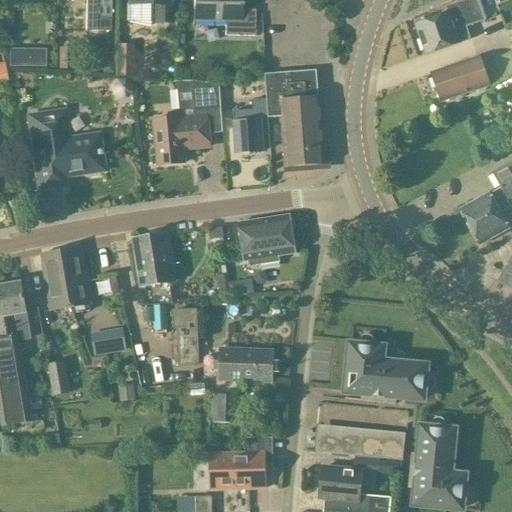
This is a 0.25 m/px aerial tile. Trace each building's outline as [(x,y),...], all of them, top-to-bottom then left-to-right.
[(97,0),(97,19),(112,19),(112,0),(97,0)] [(129,0),(130,22),(156,22),(172,23),(171,0),(129,0)] [(256,10),(242,9),(241,0),(194,0),(194,20),(226,20),(226,36),(256,36),(256,10)] [(467,28),(486,21),(478,0),(470,0),(447,8),(450,14),(417,26),(428,55),(461,44),(461,43),(471,39),(467,28)] [(9,48),(10,67),(46,66),(45,47),(9,48)] [(492,89),(497,86),(511,78),(511,52),(485,66),(482,58),(433,74),(442,102),(491,86),(492,89)] [(318,71),(265,75),(269,119),(282,118),(286,168),(327,165),(321,98),(320,98),(318,71)] [(511,78),(497,86),(511,116),(511,78)] [(195,81),(197,111),(223,108),(221,85),(195,81)] [(105,172),(99,135),(69,140),(65,112),(28,117),(38,182),(86,175),(89,178),(97,177),(98,173),(105,172)] [(185,150),(212,147),(209,117),(182,119),(182,118),(155,120),(160,166),(186,163),(185,150)] [(261,121),(235,123),(237,154),(264,152),(261,121)] [(490,194),(461,210),(480,245),(511,228),(503,213),(511,208),(511,202),(511,161),(493,172),(501,188),(490,194)] [(289,216),(238,224),(244,262),(252,261),(253,267),(282,262),(281,256),(295,254),(289,216)] [(167,235),(133,241),(141,288),(175,283),(167,235)] [(81,249),(62,252),(72,307),(90,304),(81,249)] [(52,311),(72,307),(62,252),(42,255),(52,311)] [(511,258),(500,281),(511,287),(511,258)] [(22,284),(2,287),(10,338),(0,339),(0,415),(2,429),(33,424),(19,337),(22,336),(18,315),(27,314),(22,284)] [(0,339),(10,338),(2,287),(0,287),(0,339)] [(176,329),(180,329),(198,328),(197,312),(175,313),(176,329)] [(123,328),(91,333),(94,356),(127,350),(123,328)] [(198,328),(180,329),(182,366),(199,365),(198,328)] [(345,399),(385,403),(396,404),(397,397),(424,399),(427,366),(413,365),(413,363),(404,362),(404,364),(383,362),(384,347),(350,344),(345,399)] [(273,352),(221,350),(220,381),(272,383),(273,352)] [(65,365),(48,368),(54,402),(71,399),(65,365)] [(234,397),(214,396),(212,424),(232,425),(234,397)] [(319,425),(317,453),(403,459),(405,431),(319,425)] [(419,454),(412,454),(408,504),(463,509),(466,475),(452,474),(453,453),(455,453),(456,444),(454,444),(455,430),(422,427),(419,454)] [(248,438),(249,455),(211,455),(212,489),(265,488),(265,465),(273,465),(273,438),(248,438)] [(324,511),(327,511),(389,511),(391,498),(373,497),(360,495),(362,472),(322,468),(320,498),(328,499),(326,511),(324,511)] [(196,511),(212,511),(212,497),(196,498),(196,511)]
